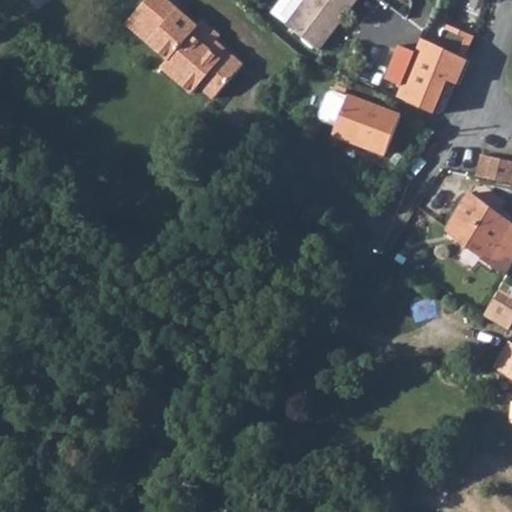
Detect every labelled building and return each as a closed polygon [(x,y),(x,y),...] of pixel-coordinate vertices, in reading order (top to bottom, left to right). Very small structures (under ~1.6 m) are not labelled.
[(357,0),(305,0),(287,25),(319,49),(357,0)] [(190,35),(196,27),(178,11),(147,46),(167,63),(161,71),(191,96),(198,89),(213,101),(242,66),(226,52),(219,60),(190,35)] [(200,22),(196,27),(190,35),(219,60),(226,52),(216,43),(219,39),(200,22)] [(430,41),(419,66),(447,79),(447,81),(456,85),(467,59),(443,47),(430,41)] [(402,45),(392,78),(407,82),(417,49),(402,45)] [(419,66),(405,102),(433,115),(447,81),(447,79),(419,66)] [(333,90),(329,92),(319,113),(322,117),(337,124),(333,132),(384,154),(400,117),(349,95),(348,96),(333,90)] [(511,164),(479,157),(475,176),(511,184),(511,164)] [(490,215),(471,195),(453,221),(448,230),(502,265),(509,270),(511,268),(475,243),(473,239),(490,215)] [(511,220),(477,198),(471,195),(490,215),(473,239),(475,243),(511,268),(511,266),(511,220)] [(293,299),(277,318),(291,331),(308,312),(293,299)] [(479,318),(506,328),(511,318),(511,309),(507,307),(491,299),(479,318)] [(511,348),(506,345),(491,371),(511,382),(511,348)]
